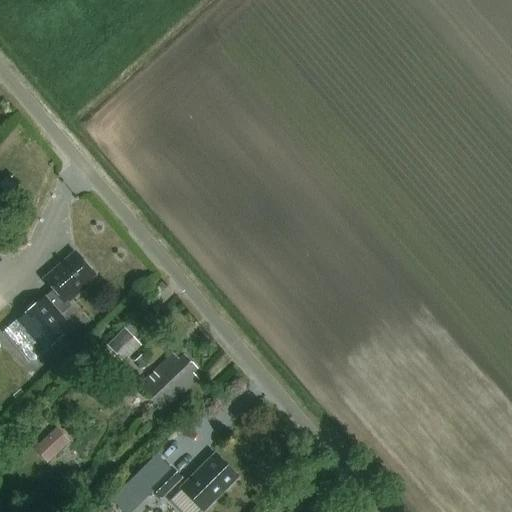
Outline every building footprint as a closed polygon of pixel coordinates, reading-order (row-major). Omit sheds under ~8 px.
[(98,275),(78,251),(46,278),(56,291),(47,298),(46,297),(5,332),(31,363),(72,327),(60,314),(68,307),(67,305),(82,292),(80,290),(98,275)] [(111,355),(128,339),(122,333),(106,349),(111,355)] [(111,355),(120,364),(136,348),(128,339),(111,355)] [(172,353),(137,386),(162,412),(197,378),(192,372),(196,368),(183,354),(178,359),(172,353)] [(46,463),(69,441),(57,428),(33,449),(46,463)] [(213,453),(179,487),(203,511),(237,477),(213,453)] [(153,455),(137,470),(150,484),(148,487),(159,499),(180,478),(169,466),(166,468),(153,455)]
